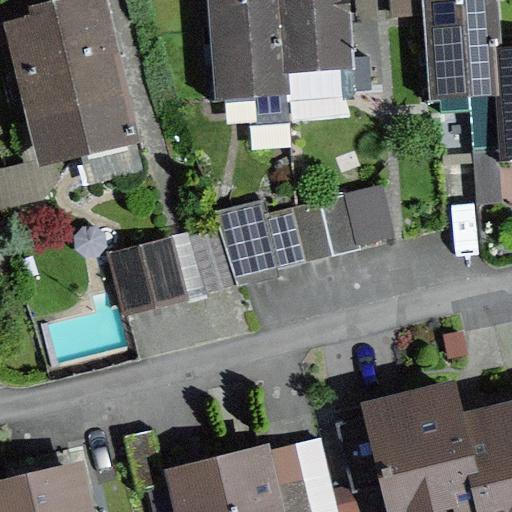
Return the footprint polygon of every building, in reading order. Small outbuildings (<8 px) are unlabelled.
[(275,0),(277,19),(282,102),(350,98),(344,0),(275,0)] [(425,105),(500,103),(500,80),(497,3),(422,5),(425,105)] [(282,102),(277,19),(204,23),(211,133),(284,129),(282,102)] [(101,26),(7,49),(42,189),(136,166),(101,26)] [(503,190),(511,189),(511,79),(500,80),(500,103),(503,190)] [(0,184),(0,221),(41,211),(31,176),(0,184)] [(348,207),(321,214),(333,264),(360,257),(348,207)] [(263,210),(214,221),(230,288),(279,277),(267,227),(263,210)] [(321,214),(294,220),(306,270),(333,264),(321,214)] [(294,220),(267,227),(279,277),(306,270),(294,220)] [(164,236),(108,251),(126,316),(182,300),(164,236)] [(511,385),(462,397),(469,423),(511,412),(511,385)] [(389,511),(463,511),(480,508),(480,511),(511,511),(511,431),(463,444),(455,410),(369,431),(389,511)] [(153,440),(124,447),(136,504),(166,498),(153,440)] [(326,511),(310,448),(167,486),(174,511),(326,511)] [(91,511),(81,463),(0,480),(0,511),(91,511)]
